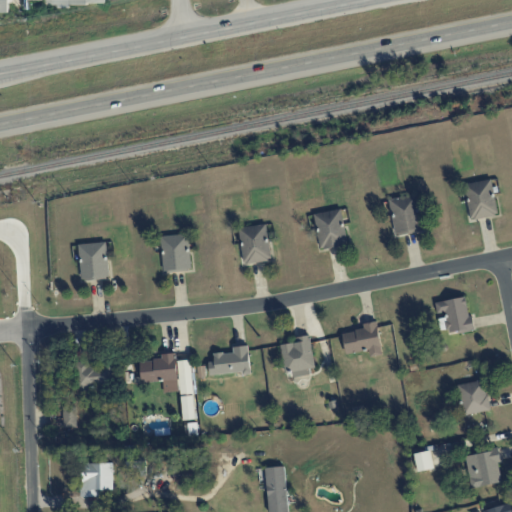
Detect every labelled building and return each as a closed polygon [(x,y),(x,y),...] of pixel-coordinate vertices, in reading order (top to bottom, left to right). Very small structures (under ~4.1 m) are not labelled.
[(0,0),(0,11),(8,12),(8,0),(0,0)] [(463,185),(471,220),(498,214),(490,178),(463,185)] [(395,235),(421,230),(414,195),(389,200),(395,235)] [(315,213),(319,248),(346,245),(342,210),(315,213)] [(239,228),(243,263),(271,260),(266,224),(239,228)] [(190,270),(189,234),(161,235),(162,271),(190,270)] [(79,244),(81,280),(108,279),(106,242),(79,244)] [(435,302),(437,316),(438,316),(441,330),(449,329),(450,334),(475,329),(472,315),(469,316),(465,297),(435,302)] [(345,353),(368,350),(369,357),(382,355),(377,321),(362,323),(363,329),(342,332),(345,353)] [(280,345),(286,376),(316,370),(309,334),(295,337),(296,342),(280,345)] [(251,371),(248,345),(232,347),(233,352),(213,353),(214,361),(208,362),(210,375),(251,371)] [(141,382),(163,381),(164,392),(181,391),(183,420),(195,419),(191,360),(176,361),(175,353),(161,354),(161,359),(140,361),(141,382)] [(111,389),(111,366),(75,365),(75,388),(111,389)] [(462,413),(488,411),(486,381),(459,383),(462,413)] [(63,428),(77,428),(77,408),(63,408),(63,428)] [(414,453),(418,471),(434,468),(430,450),(414,453)] [(503,482),(497,450),(465,455),(471,488),(503,482)] [(82,497),(103,496),(102,489),(113,489),(113,463),(81,463),(82,497)] [(191,465),(171,472),(174,482),(194,476),(191,465)] [(287,511),(285,466),(266,467),(268,511),(287,511)] [(485,511),(511,511),(511,510),(510,503),(485,510),(485,511)]
